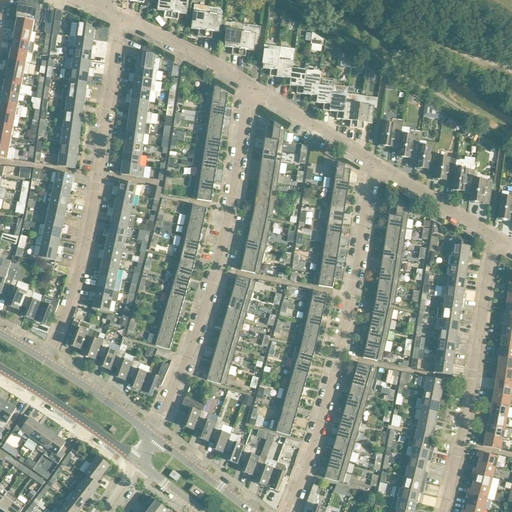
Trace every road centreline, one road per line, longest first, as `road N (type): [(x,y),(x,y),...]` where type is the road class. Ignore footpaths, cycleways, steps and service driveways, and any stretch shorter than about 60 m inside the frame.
road 1 (residential): [(153,437),(217,270),(253,87)]
road 2 (residential): [(288,511),(339,356),(369,181),(379,164)]
road 3 (residential): [(43,359),(76,276),(122,17)]
road 4 (residential): [(444,511),(490,253),(499,239)]
road 5 (tertiary): [(0,367),(138,462)]
road 6 (unclassified): [(253,87),(122,17)]
road 7 (unclassified): [(379,164),(253,87)]
road 8 (unclassified): [(499,239),(379,164)]
road 9 (tertiary): [(153,437),(43,359)]
road 10 (tertiary): [(251,511),(153,437)]
